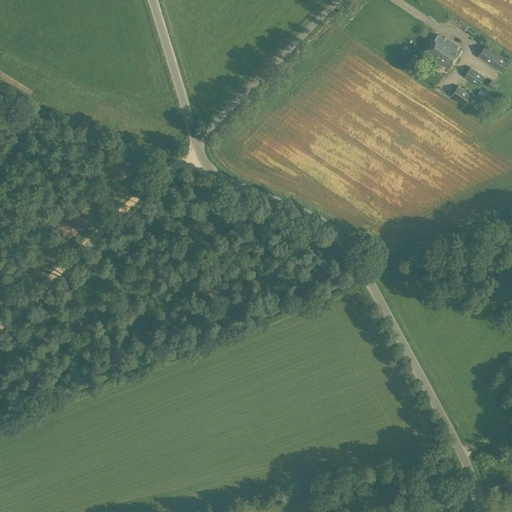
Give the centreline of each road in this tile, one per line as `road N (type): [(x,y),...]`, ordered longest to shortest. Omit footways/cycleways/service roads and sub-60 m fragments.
road 1 (unclassified): [(477,511),(463,458),(346,244),(315,218),(211,173),(195,141)]
road 2 (track): [(164,173),(0,329)]
road 3 (unclassified): [(195,141),(336,0)]
road 4 (unclassified): [(195,141),(152,0)]
